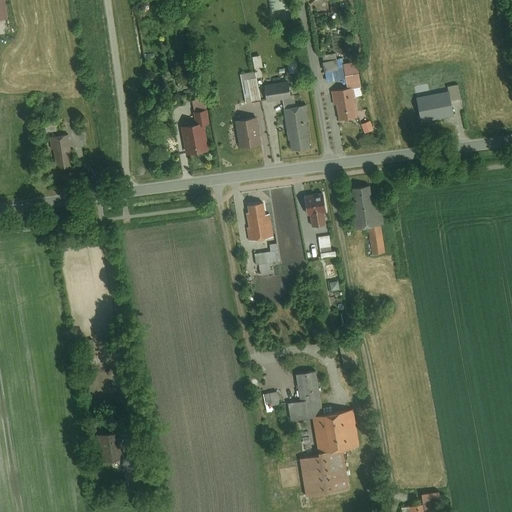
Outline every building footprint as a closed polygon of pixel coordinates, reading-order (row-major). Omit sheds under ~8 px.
[(288,0),(269,0),(271,8),(289,5),(288,0)] [(341,57),(324,60),(328,81),(345,78),(341,57)] [(298,59),(288,60),(289,72),(298,71),(298,59)] [(241,72),(246,99),(261,97),(256,69),(241,72)] [(363,84),(361,72),(347,74),(349,86),(355,85),(363,84)] [(461,95),(458,78),(448,80),(449,89),(451,97),(461,95)] [(294,81),(265,86),(268,104),(297,99),(294,81)] [(349,86),(335,88),(340,118),(360,115),(355,85),(349,86)] [(449,89),(416,96),(421,120),(455,113),(451,97),(449,89)] [(307,103),(287,107),(294,148),(314,144),(307,103)] [(209,122),(207,110),(196,112),(198,124),(204,123),(209,122)] [(55,114),(40,117),(42,131),(57,128),(55,114)] [(256,118),(235,121),(240,148),(261,145),(256,118)] [(364,131),(372,128),(370,119),(361,121),(364,131)] [(198,124),(182,127),(187,154),(209,150),(204,123),(198,124)] [(68,133),(50,136),(55,166),(73,163),(68,133)] [(374,185),(355,188),(361,226),(371,225),(382,223),(386,222),(382,203),(377,204),(374,185)] [(325,192),(305,195),(308,213),(312,212),(314,224),(329,221),(325,192)] [(264,203),(246,206),(251,240),(275,236),(272,213),(265,214),(264,203)] [(375,252),(386,250),(382,223),(371,225),(375,252)] [(331,233),(320,235),(324,256),(334,254),(331,233)] [(276,248),(255,252),(257,264),(278,261),(276,248)] [(317,369),(299,372),(303,399),(322,396),(317,369)] [(278,391),(265,393),(267,408),(281,406),(278,391)] [(303,399),(291,401),(293,418),(316,414),(324,413),(322,396),(303,399)] [(360,446),(354,408),(324,413),(316,414),(322,452),(344,448),(360,446)] [(114,431),(98,433),(102,459),(118,456),(114,431)] [(322,452),(302,455),(308,494),(350,487),(344,448),(322,452)] [(135,457),(122,459),(126,484),(139,482),(135,457)] [(443,502),(441,491),(425,493),(427,505),(434,504),(443,502)]
